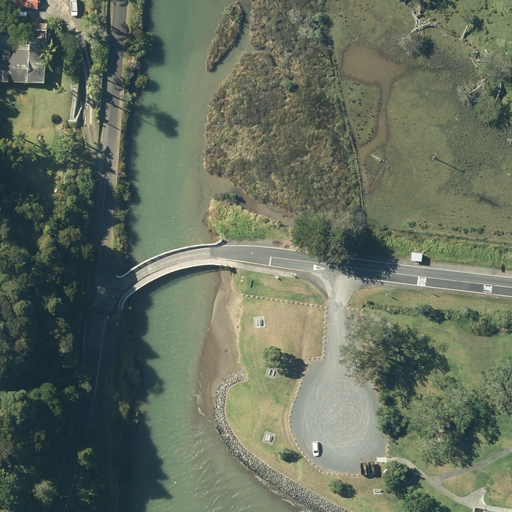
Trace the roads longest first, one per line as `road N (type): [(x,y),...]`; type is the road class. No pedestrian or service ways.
road 1 (secondary): [(511,287),(219,254),(161,265),(107,299)]
road 2 (unclassified): [(107,299),(100,249),(121,0)]
road 3 (tertiary): [(55,511),(95,320),(107,299)]
